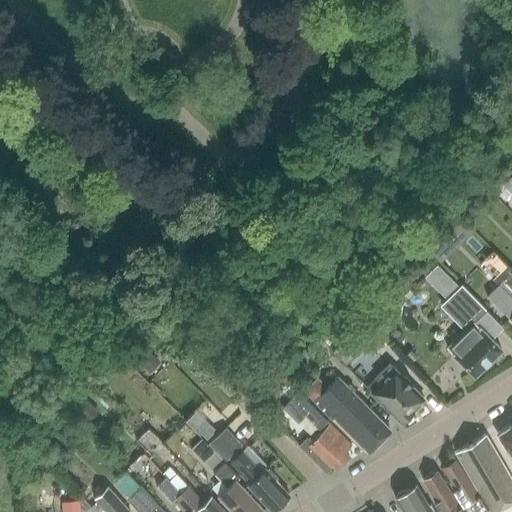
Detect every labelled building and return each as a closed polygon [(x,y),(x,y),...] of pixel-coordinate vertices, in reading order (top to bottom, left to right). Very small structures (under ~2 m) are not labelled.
[(511,176),(502,187),(511,196),(511,176)] [(461,224),(451,233),(459,242),(469,232),(463,226),(461,224)] [(439,245),(431,253),(433,256),(439,262),(447,254),(441,247),(439,245)] [(511,321),(511,269),(497,255),(483,269),(498,284),(511,298),(511,315),(509,318),(511,321)] [(438,264),(425,277),(447,299),(453,294),(460,287),(438,264)] [(511,298),(498,284),(487,295),(509,318),(511,315),(511,298)] [(474,376),(501,349),(480,327),(479,327),(474,322),(486,310),(462,285),(460,287),(453,294),(447,299),(441,306),(465,330),(447,348),(453,354),(474,376)] [(362,322),(353,330),(370,346),(378,338),(362,322)] [(145,347),(134,358),(149,374),(161,363),(145,347)] [(401,422),(424,399),(389,364),(376,377),(381,381),(371,392),(401,422)] [(368,452),(390,431),(338,378),(327,388),(317,378),(304,391),(314,401),(332,419),(333,417),(368,452)] [(297,392),(282,407),(309,433),(316,426),(318,428),(326,420),(297,392)] [(86,399),(77,410),(88,420),(97,410),(86,399)] [(511,422),(496,433),(511,457),(511,422)] [(351,446),(329,425),(311,442),(307,438),(299,446),(326,472),(333,464),(338,469),(349,458),(344,453),(351,446)] [(208,445),(214,451),(224,462),(241,446),(225,429),(208,445)] [(479,437),(455,451),(490,511),(495,511),(511,502),(511,480),(487,438),(484,434),(479,437)] [(214,451),(208,445),(202,438),(191,448),(203,461),(214,451)] [(53,441),(41,455),(56,467),(67,454),(53,441)] [(242,450),(230,461),(249,482),(247,485),(271,511),(278,505),(282,505),(288,499),(288,496),(289,494),(275,479),(277,477),(268,468),(267,470),(265,468),(261,471),(242,450)] [(487,511),(454,459),(452,460),(448,459),(443,463),(443,466),(441,467),(454,488),(451,489),(461,505),(466,502),(471,511),(487,511)] [(232,511),(263,511),(264,511),(235,481),(239,477),(224,462),(213,472),(227,486),(217,495),(232,511)] [(224,511),(211,497),(203,503),(176,474),(175,475),(168,469),(163,474),(165,477),(197,511),(224,511)] [(460,511),(436,471),(434,472),(431,471),(425,474),(424,478),(422,479),(435,501),(433,502),(439,511),(460,511)] [(197,511),(165,477),(155,486),(171,503),(176,498),(179,500),(176,503),(184,511),(197,511)] [(89,506),(95,511),(128,511),(130,511),(105,485),(92,498),(94,501),(89,506)] [(434,511),(429,504),(427,505),(415,485),(405,490),(402,490),(397,493),(394,498),(402,511),(434,511)] [(164,511),(140,486),(128,497),(141,511),(164,511)] [(95,511),(89,506),(80,496),(82,511),(95,511)] [(80,511),(80,501),(63,503),(63,511),(80,511)]
